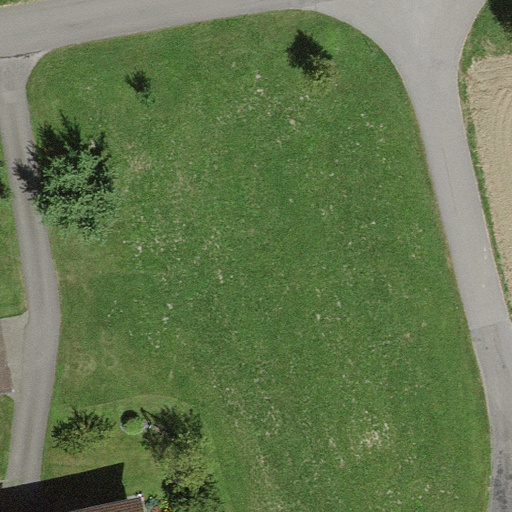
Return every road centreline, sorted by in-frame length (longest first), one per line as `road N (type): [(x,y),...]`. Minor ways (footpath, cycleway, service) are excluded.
road 1 (unclassified): [(496,363),(401,0)]
road 2 (unclassified): [(0,30),(172,0)]
road 3 (unclassified): [(496,363),(505,479),(499,511)]
